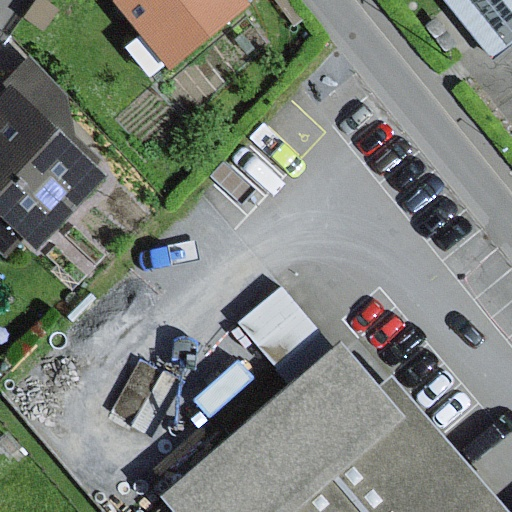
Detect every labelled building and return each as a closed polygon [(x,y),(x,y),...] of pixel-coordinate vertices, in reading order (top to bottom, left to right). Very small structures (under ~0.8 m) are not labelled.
[(39,0),(36,0),(14,35),(35,48),(58,11),(39,0)] [(119,0),(113,5),(168,71),(245,8),(238,0),(119,0)] [(511,0),(437,0),(490,64),(511,46),(511,0)] [(94,183),(3,94),(0,96),(0,226),(16,241),(26,252),(94,183)] [(0,257),(16,241),(0,226),(0,257)] [(283,288),(238,325),(277,373),(322,336),(283,288)] [(336,353),(156,503),(163,511),(498,511),(387,381),(371,395),(336,353)]
